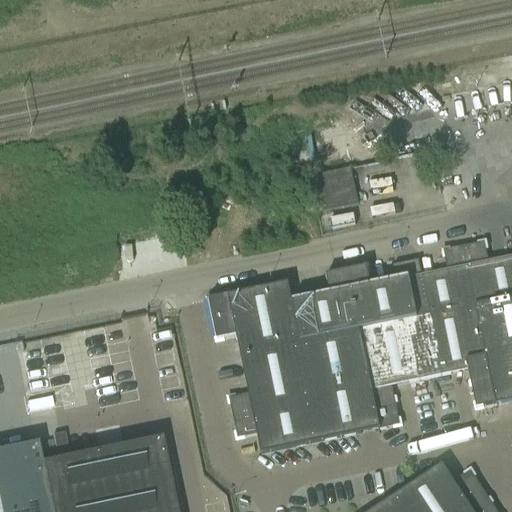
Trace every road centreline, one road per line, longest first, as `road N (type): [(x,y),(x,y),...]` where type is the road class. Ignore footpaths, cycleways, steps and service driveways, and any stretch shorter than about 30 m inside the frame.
road 1 (unclassified): [(181,279),(511,211)]
road 2 (unclassified): [(511,476),(473,439),(271,480)]
road 3 (unclassified): [(271,480),(229,471),(217,449),(181,279)]
road 4 (unclassified): [(0,317),(181,279)]
